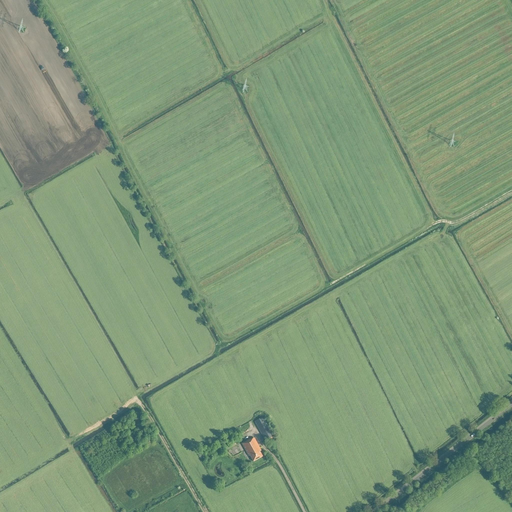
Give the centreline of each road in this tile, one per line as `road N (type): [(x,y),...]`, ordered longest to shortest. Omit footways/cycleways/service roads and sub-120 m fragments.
road 1 (secondary): [(376,511),(511,404)]
road 2 (unknown): [(140,403),(206,511)]
